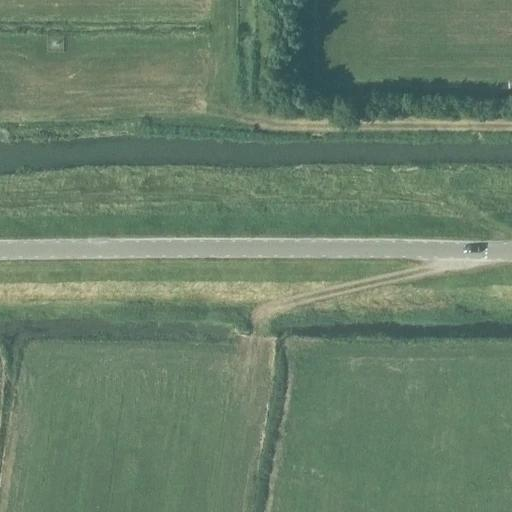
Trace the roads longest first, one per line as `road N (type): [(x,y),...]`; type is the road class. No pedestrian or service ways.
road 1 (tertiary): [(0,251),(511,253)]
road 2 (track): [(238,366),(258,312),(484,253)]
